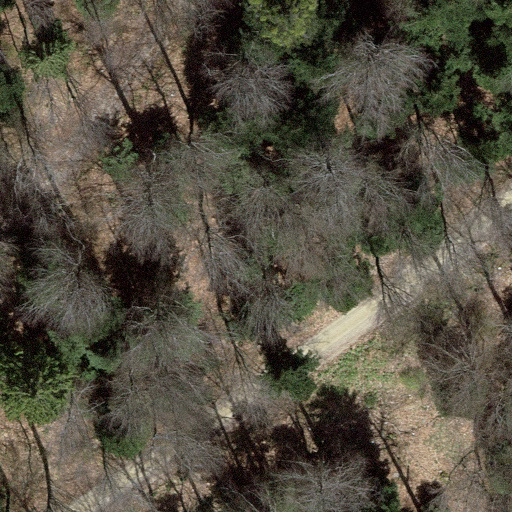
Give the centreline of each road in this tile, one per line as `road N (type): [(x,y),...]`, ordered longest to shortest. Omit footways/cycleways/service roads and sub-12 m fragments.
road 1 (track): [(132,511),(511,244)]
road 2 (track): [(171,0),(0,215)]
